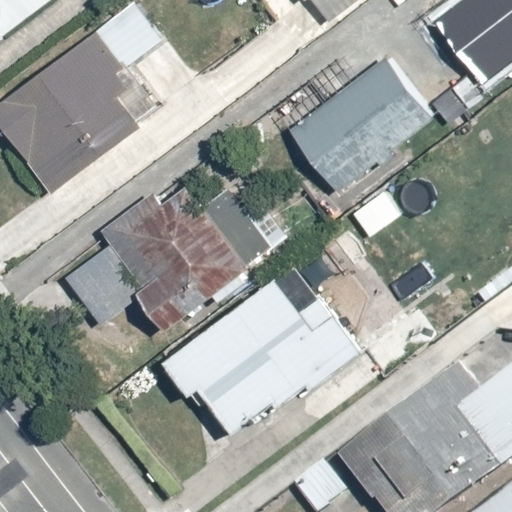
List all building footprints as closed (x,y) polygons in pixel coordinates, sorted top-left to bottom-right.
[(165,38),(136,0),(135,0),(0,103),(0,127),(52,195),(162,111),(128,67),(165,38)] [(0,0),(0,38),(51,0),(0,0)] [(511,62),(511,0),(463,0),(441,18),(490,80),(511,62)] [(339,219),(454,133),(392,51),(341,90),(328,73),(265,121),(339,219)] [(99,325),(132,299),(160,334),(289,232),(244,174),(204,205),(187,183),(164,201),(155,188),(105,227),(115,240),(64,280),(99,325)] [(348,266),(394,229),(379,211),(333,248),(348,266)] [(233,440),(374,342),(392,367),(476,308),(452,274),(405,307),(358,340),(331,301),(305,319),(277,278),(161,359),(189,398),(199,391),(233,440)] [(511,363),(482,387),(458,357),(339,451),(386,511),(443,511),(501,467),(511,458),(511,363)] [(511,511),(511,484),(474,511),(511,511)]
